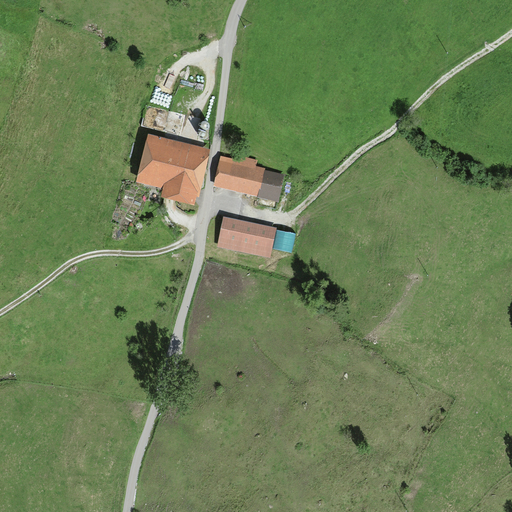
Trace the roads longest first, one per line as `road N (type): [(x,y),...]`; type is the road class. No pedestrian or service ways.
road 1 (unclassified): [(241,0),(198,258),(127,511)]
road 2 (track): [(511,32),(432,88),(397,129),(293,213),(280,218),(206,201)]
road 3 (track): [(201,230),(159,252),(85,257),(0,314)]
